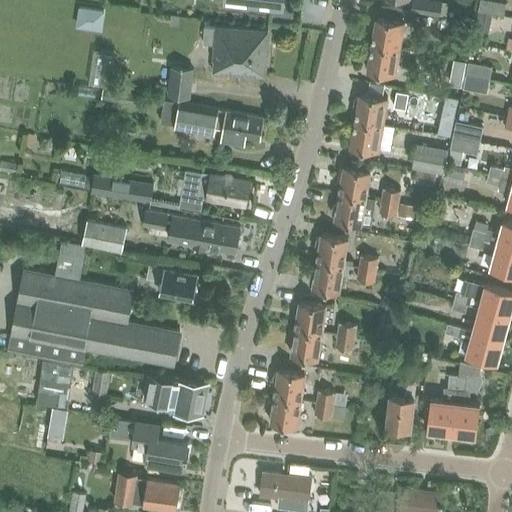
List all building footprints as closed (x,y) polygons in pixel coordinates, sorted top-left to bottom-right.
[(442,0),(412,0),(411,10),(440,15),(442,2),(442,0)] [(442,2),(440,15),(448,16),(450,1),(442,0),(442,2)] [(504,15),(506,2),(494,0),(480,0),(478,10),(504,15)] [(372,44),(400,48),(404,22),(377,17),(372,44)] [(268,31),(215,26),(215,27),(204,27),(203,44),(213,45),(212,61),(214,61),(213,72),(265,76),(268,31)] [(474,28),(471,42),(482,44),(485,31),(474,28)] [(396,75),(400,48),(372,44),(367,70),(396,75)] [(455,57),(452,72),(464,74),(466,60),(455,57)] [(466,74),(490,79),(492,66),(468,61),(466,74)] [(191,98),(193,83),(195,67),(171,65),(167,95),(191,98)] [(450,96),(452,82),(440,80),(440,78),(416,74),(413,90),(437,94),(450,96)] [(490,79),(466,74),(463,88),(487,93),(490,79)] [(102,88),(100,98),(108,99),(110,89),(102,88)] [(395,99),(394,106),(405,108),(407,109),(416,110),(419,94),(396,90),(396,92),(395,99)] [(120,91),(118,101),(138,104),(140,94),(120,91)] [(355,99),(354,105),(356,108),(357,108),(355,120),(383,124),(385,112),(388,98),(360,93),(359,98),(358,97),(355,99)] [(176,123),(175,127),(214,134),(215,128),(223,129),(221,140),(245,144),(246,137),(260,139),(264,117),(180,102),(176,123)] [(89,117),(88,123),(92,127),(97,128),(102,124),(103,119),(99,114),(94,114),(89,117)] [(453,120),(442,117),(438,133),(450,136),(453,120)] [(379,151),(383,124),(355,120),(351,146),(379,151)] [(453,135),(480,141),(483,126),(456,120),(453,135)] [(480,141),(453,135),(450,148),(477,154),(480,141)] [(443,174),(447,148),(416,143),(411,168),(443,174)] [(0,160),(0,168),(15,171),(17,164),(0,160)] [(339,192),(366,197),(366,196),(371,170),(344,165),(339,192)] [(511,167),(505,165),(504,168),(491,165),(489,174),(511,179),(511,167)] [(449,167),(446,178),(460,182),(463,171),(449,167)] [(186,169),(179,204),(200,208),(202,198),(206,198),(206,200),(245,206),(250,180),(211,173),(211,175),(202,173),(202,172),(186,169)] [(151,200),(154,184),(96,174),(93,190),(151,200)] [(511,205),(511,179),(489,174),(486,182),(499,185),(498,191),(510,194),(507,204),(511,205)] [(383,187),(381,199),(399,202),(401,190),(383,187)] [(333,206),(332,212),(334,214),(335,214),(335,219),(371,225),(375,198),(366,196),(366,197),(339,192),(337,204),(336,204),(333,206)] [(381,199),(379,211),(397,214),(399,202),(381,199)] [(402,203),(400,214),(414,217),(416,205),(402,203)] [(146,208),(143,224),(171,229),(169,239),(236,251),(240,225),(146,208)] [(5,217),(3,226),(19,230),(21,220),(5,217)] [(122,251),(126,230),(127,226),(88,218),(82,243),(122,251)] [(511,247),(511,221),(503,219),(499,231),(488,228),(486,231),(474,228),(471,237),(485,240),(496,243),(511,247)] [(317,239),(316,245),(317,247),(319,247),(317,259),(344,264),(348,237),(321,233),(321,237),(319,237),(317,239)] [(482,248),(485,240),(471,237),(469,245),(482,248)] [(493,254),(490,267),(511,272),(511,247),(496,243),(493,254)] [(359,266),(377,269),(379,257),(361,254),(359,266)] [(311,270),(309,282),(310,284),(313,284),(313,286),(340,291),(344,264),(317,260),(315,270),(313,270),(311,270)] [(192,299),(197,274),(149,265),(147,277),(163,280),(160,293),(192,299)] [(357,278),(375,281),(377,269),(359,266),(357,278)] [(173,364),(180,331),(127,320),(133,289),(25,268),(13,332),(9,350),(73,363),(83,365),(87,347),(173,364)] [(479,306),(510,314),(511,306),(511,289),(486,282),(485,284),(473,281),(469,294),(457,291),(454,299),(467,303),(479,306)] [(454,300),(452,308),(465,312),(467,303),(454,299),(454,300)] [(295,327),(322,331),(326,305),(299,301),(295,327)] [(479,306),(473,330),(503,338),(510,314),(479,306)] [(355,336),(357,324),(339,321),(337,333),(355,336)] [(503,338),(473,330),(448,323),(445,332),(458,336),(457,338),(469,341),(466,353),(497,362),(503,338)] [(318,358),(322,331),(295,327),(291,354),(318,358)] [(355,336),(337,333),(335,346),(354,348),(355,336)] [(460,361),(458,375),(467,376),(479,377),(481,366),(460,361)] [(408,367),(406,384),(416,385),(418,368),(408,367)] [(274,374),(273,380),(275,382),(276,383),(274,395),(301,399),(303,385),(305,372),(278,368),(278,372),(276,372),(274,374)] [(107,396),(110,372),(97,370),(94,395),(107,396)] [(452,432),(458,375),(450,374),(448,388),(445,387),(443,399),(431,398),(427,429),(452,432)] [(476,435),(480,403),(469,402),(471,389),(466,389),(467,376),(458,375),(452,432),(476,435)] [(202,414),(208,384),(173,378),(170,394),(177,396),(175,408),(202,414)] [(319,389),(317,401),(333,404),(334,399),(335,391),(319,389)] [(335,391),(334,399),(346,401),(347,393),(335,391)] [(390,393),(386,424),(411,427),(415,396),(405,394),(390,393)] [(297,426),(301,399),(274,395),(270,422),(297,426)] [(317,401),(315,414),(331,416),(333,404),(317,401)] [(51,406),(46,435),(61,437),(66,408),(51,406)] [(113,417),(110,434),(133,437),(132,444),(134,445),(132,458),(145,460),(145,463),(184,469),(186,455),(188,456),(188,451),(187,451),(188,443),(155,437),(157,425),(135,422),(136,420),(113,417)] [(100,462),(101,453),(89,451),(88,460),(100,462)] [(175,509),(180,483),(137,476),(138,473),(119,470),(114,500),(133,503),(133,502),(143,504),(175,509)] [(296,509),(300,475),(262,470),(260,494),(279,496),(277,507),(296,509)] [(439,511),(442,490),(399,485),(399,491),(381,489),(378,511),(439,511)] [(72,492),(69,510),(80,511),(82,511),(85,495),(72,492)]
